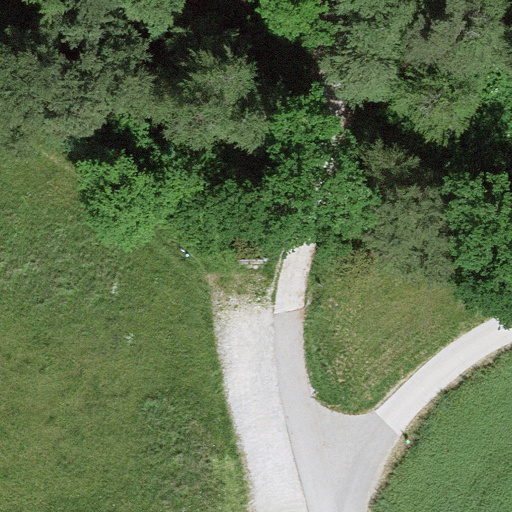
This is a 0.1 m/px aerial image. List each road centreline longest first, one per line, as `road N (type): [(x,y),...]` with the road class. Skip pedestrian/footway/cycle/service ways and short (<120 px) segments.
road 1 (track): [(286,318),(330,142),(333,48),(324,0)]
road 2 (unclassified): [(317,474),(387,425),(445,369),(511,326)]
road 3 (residential): [(317,474),(286,318)]
